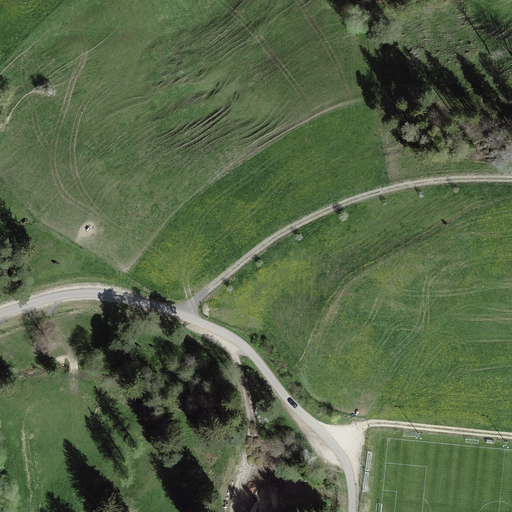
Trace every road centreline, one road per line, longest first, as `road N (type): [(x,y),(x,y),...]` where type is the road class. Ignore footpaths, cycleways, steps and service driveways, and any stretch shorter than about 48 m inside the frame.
road 1 (unclassified): [(350,511),(351,479),(333,444),(227,336),(118,295),(68,293),(0,316)]
road 2 (track): [(181,314),(273,242),(334,211),(396,189),(511,181)]
